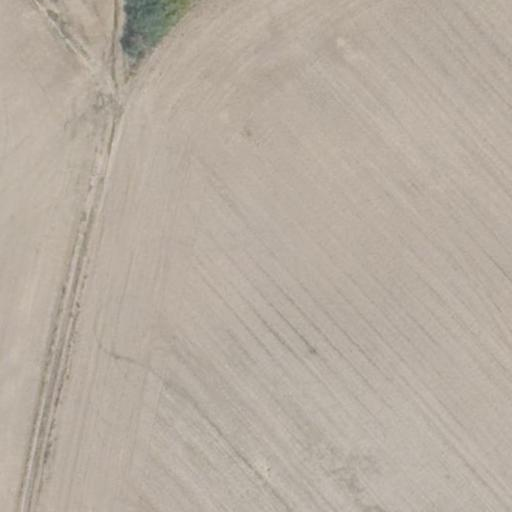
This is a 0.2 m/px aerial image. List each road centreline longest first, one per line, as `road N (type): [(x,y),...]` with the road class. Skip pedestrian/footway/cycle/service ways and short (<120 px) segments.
road 1 (track): [(25,511),(123,92),(119,0)]
road 2 (track): [(40,0),(123,92)]
